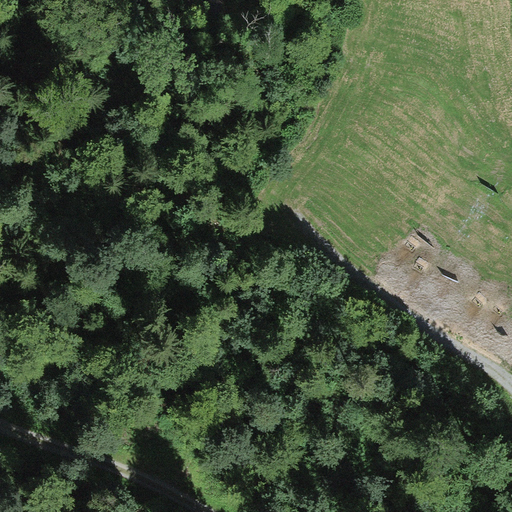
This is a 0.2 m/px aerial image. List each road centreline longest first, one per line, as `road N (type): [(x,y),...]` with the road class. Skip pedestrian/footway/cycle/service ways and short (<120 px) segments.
road 1 (track): [(511,380),(392,305),(303,223)]
road 2 (track): [(205,511),(136,474),(0,424)]
